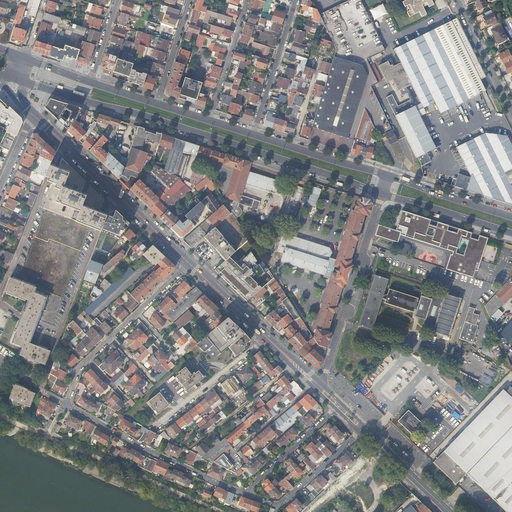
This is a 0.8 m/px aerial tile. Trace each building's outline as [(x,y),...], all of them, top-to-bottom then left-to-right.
[(30,15),(35,17),(40,0),(34,0),(32,9),(31,9),(30,15)] [(197,0),(195,10),(206,13),(207,10),(207,9),(201,7),(203,0),(197,0)] [(257,0),(251,0),(249,7),(252,8),(252,9),(254,9),(254,8),(258,9),(260,2),(262,3),(262,4),(265,5),(266,2),(261,1),(257,0)] [(274,22),(281,25),(285,14),(276,11),(274,18),(268,16),(272,0),(266,0),(266,1),(266,2),(265,5),(263,11),(262,14),(261,18),(265,19),(274,22)] [(367,76),(347,139),(351,140),(355,141),(356,137),(365,108),(374,128),(377,134),(379,137),(385,135),(390,144),(397,141),(371,87),(378,83),(367,60),(383,51),(384,51),(385,50),(360,0),(348,0),(320,14),(321,16),(325,25),(336,49),(334,55),(361,64),(367,76)] [(406,0),(402,2),(405,7),(407,6),(410,5),(412,9),(410,11),(407,12),(410,17),(419,12),(422,17),(427,15),(423,7),(422,5),(427,3),(428,5),(429,7),(434,5),(431,0),(406,0)] [(488,5),(485,0),(475,0),(474,1),(479,10),(488,5)] [(45,12),(53,15),(57,3),(48,1),(45,12)] [(132,7),(135,8),(136,5),(124,1),(122,10),(130,13),(131,10),(132,7)] [(101,11),(103,7),(92,4),(90,11),(90,12),(102,16),(103,12),(101,11)] [(232,18),(236,19),(238,11),(236,11),(238,7),(232,5),(229,4),(225,16),(232,18)] [(374,19),(388,14),(383,4),(370,9),(374,19)] [(19,7),(16,16),(15,20),(14,23),(15,23),(20,25),(20,24),(22,25),(23,21),(21,20),(25,7),(19,5),(19,7)] [(320,14),(319,13),(317,9),(311,7),(303,5),(302,10),(308,11),(308,14),(313,14),(314,18),(313,21),(318,23),(321,16),(320,14)] [(175,25),(180,11),(168,7),(167,12),(164,21),(175,25)] [(190,25),(201,28),(202,25),(196,23),(199,14),(205,16),(206,13),(195,10),(190,25)] [(215,26),(220,28),(230,31),(231,26),(229,26),(232,18),(225,16),(207,10),(206,13),(205,16),(203,22),(207,24),(210,16),(218,18),(218,19),(225,21),(224,26),(215,24),(215,26)] [(48,21),(60,24),(62,18),(56,16),(53,15),(45,12),(43,19),(48,21)] [(121,12),(117,24),(129,28),(130,25),(127,24),(129,18),(136,20),(136,17),(121,12)] [(493,12),(484,17),(487,24),(496,20),(493,12)] [(250,15),(249,17),(248,22),(255,24),(257,17),(250,15)] [(92,17),(88,29),(98,32),(102,20),(92,17)] [(6,30),(11,32),(13,25),(13,24),(14,23),(15,20),(9,18),(6,30)] [(60,24),(59,27),(61,28),(84,36),(85,33),(87,28),(71,23),(71,21),(62,18),(60,24)] [(470,44),(457,18),(394,49),(400,62),(421,103),(415,106),(420,116),(426,113),(423,108),(434,102),(440,113),(485,90),(479,79),(486,76),(470,44)] [(318,24),(318,23),(313,21),(308,20),(304,32),(305,32),(309,33),(312,26),(317,28),(318,24)] [(42,22),(36,41),(44,44),(45,42),(42,41),(43,38),(45,30),(46,30),(47,30),(50,31),(52,26),(52,25),(47,24),(42,22)] [(279,34),(281,25),(274,22),(271,31),(279,34)] [(188,29),(185,40),(189,41),(192,32),(199,34),(201,28),(190,25),(187,24),(186,28),(188,29)] [(245,25),(242,35),(249,37),(251,38),(254,28),(245,25)] [(501,25),(492,29),(495,37),(493,38),(496,44),(507,39),(501,25)] [(171,34),(175,35),(176,30),(164,26),(163,31),(171,34)] [(15,28),(11,39),(23,42),(26,31),(15,28)] [(85,33),(89,34),(86,42),(82,41),(79,50),(76,60),(87,63),(89,62),(95,45),(91,44),(92,43),(97,44),(101,33),(98,32),(88,29),(87,28),(85,33)] [(115,28),(112,36),(124,39),(126,31),(115,28)] [(220,28),(219,30),(218,34),(231,38),(233,32),(230,31),(220,28)] [(325,28),(319,45),(329,48),(331,42),(328,41),(329,39),(326,38),(325,40),(324,39),(326,32),(325,28)] [(52,47),(49,57),(63,61),(65,56),(76,60),(79,50),(70,47),(72,42),(67,40),(65,46),(64,45),(65,40),(66,39),(60,37),(61,34),(60,33),(61,30),(60,30),(58,29),(56,34),(53,43),(52,47)] [(302,44),(305,32),(304,32),(296,29),(295,34),(296,35),(294,42),(295,42),(302,44)] [(139,31),(135,43),(139,45),(142,36),(142,35),(143,33),(139,31)] [(263,32),(261,31),(259,36),(268,39),(267,41),(269,41),(270,40),(271,40),(270,45),(274,46),(277,37),(263,32)] [(196,43),(195,46),(202,48),(205,36),(199,34),(196,43)] [(249,37),(242,35),(240,42),(247,44),(249,37)] [(124,39),(112,36),(110,42),(122,45),(124,39)] [(142,36),(139,45),(147,47),(150,39),(142,36)] [(166,50),(169,41),(160,38),(157,47),(166,50)] [(124,39),(122,45),(121,48),(121,50),(136,55),(139,45),(135,43),(124,39)] [(32,52),(49,57),(52,47),(48,45),(44,44),(36,41),(32,52)] [(253,42),(252,46),(262,50),(262,51),(261,54),(260,57),(266,59),(267,56),(268,56),(269,53),(268,53),(269,51),(271,48),(259,44),(255,43),(253,42)] [(307,59),(308,55),(303,53),(304,50),(309,51),(311,47),(306,45),(302,44),(295,42),(292,50),(298,52),(297,56),(307,59)] [(219,54),(224,55),(226,50),(214,46),(215,43),(211,43),(209,50),(219,54)] [(147,47),(139,45),(136,55),(136,57),(144,60),(148,47),(147,47)] [(102,66),(104,69),(111,71),(114,72),(118,60),(121,50),(121,48),(118,46),(115,54),(117,55),(116,57),(106,54),(102,66)] [(166,53),(155,50),(154,53),(156,54),(155,58),(158,59),(158,60),(163,61),(166,53)] [(184,65),(189,67),(189,64),(187,63),(190,53),(181,50),(177,63),(184,65)] [(501,58),(499,59),(500,63),(502,62),(503,64),(511,59),(511,58),(508,50),(499,54),(501,58)] [(306,61),(307,59),(297,56),(285,52),(283,58),(295,62),(295,60),(301,61),(300,64),(298,64),(297,69),(303,71),(305,67),(306,61)] [(234,53),(232,58),(241,61),(247,62),(247,60),(245,59),(246,56),(234,53)] [(221,66),(224,55),(219,54),(216,64),(221,66)] [(260,57),(254,55),(253,58),(256,58),(258,58),(255,66),(265,69),(268,60),(266,59),(260,57)] [(361,64),(334,55),(332,64),(331,66),(328,76),(326,81),(326,83),(323,93),(319,104),(314,120),(312,127),(347,139),(367,76),(361,64)] [(123,61),(118,60),(114,72),(129,77),(132,70),(133,65),(125,62),(125,61),(124,61),(123,61)] [(134,61),(133,65),(149,70),(150,66),(138,62),(134,61)] [(331,66),(332,64),(322,61),(319,70),(322,71),(321,74),(328,76),(331,66)] [(421,103),(400,62),(393,66),(392,65),(390,66),(388,61),(379,66),(385,78),(392,74),(403,95),(407,93),(411,100),(398,106),(392,95),(386,98),(396,116),(415,106),(421,103)] [(150,66),(149,70),(148,73),(147,74),(149,75),(154,76),(156,67),(161,69),(162,65),(151,62),(150,66)] [(175,62),(170,79),(178,82),(179,82),(182,75),(182,73),(184,65),(177,63),(175,62)] [(378,82),(382,80),(374,64),(370,66),(378,82)] [(217,79),(218,79),(221,69),(213,66),(210,75),(209,75),(208,76),(217,79)] [(239,67),(234,84),(239,86),(242,78),(244,70),(244,69),(239,67)] [(284,78),(290,80),(290,78),(293,79),(296,70),(287,67),(284,76),(283,75),(282,77),(284,78)] [(309,68),(305,67),(303,71),(301,77),(311,79),(314,70),(309,68)] [(132,70),(129,77),(128,82),(143,87),(146,77),(147,74),(148,73),(143,72),(142,75),(136,73),(136,71),(132,70)] [(256,71),(253,81),(255,82),(257,83),(262,84),(265,74),(256,71)] [(324,80),(326,81),(328,76),(321,74),(318,73),(317,78),(324,80)] [(208,76),(208,78),(207,81),(206,84),(205,86),(214,88),(217,79),(208,76)] [(289,84),(290,80),(284,78),(282,77),(280,76),(277,86),(287,89),(288,86),(289,84)] [(146,77),(143,87),(152,90),(155,80),(151,79),(152,78),(149,77),(146,77)] [(187,101),(196,104),(201,87),(202,83),(185,78),(184,81),(183,84),(182,87),(182,89),(179,98),(187,101)] [(167,95),(179,98),(182,89),(178,88),(177,87),(178,84),(178,82),(170,79),(166,91),(167,95)] [(313,90),(323,93),(326,83),(326,81),(324,80),(322,85),(323,85),(322,87),(317,85),(315,84),(313,90)] [(250,94),(259,96),(263,84),(262,84),(257,83),(255,82),(253,81),(252,81),(248,93),(250,94)] [(299,85),(299,83),(294,81),(293,81),(291,86),(290,86),(289,86),(289,87),(292,88),(291,92),(287,105),(292,107),(296,95),(297,91),(298,89),(298,87),(298,86),(299,85)] [(230,94),(230,96),(235,98),(237,93),(238,90),(239,86),(234,84),(233,86),(230,94)] [(201,87),(196,104),(204,107),(207,99),(206,99),(207,95),(201,94),(203,88),(201,87)] [(296,95),(302,97),(305,98),(308,90),(298,87),(298,89),(297,91),(296,95)] [(313,102),(319,104),(323,93),(313,90),(311,95),(315,96),(313,102)] [(250,94),(249,97),(252,98),(251,102),(256,104),(259,96),(250,94)] [(291,110),(298,112),(300,106),(299,106),(302,97),(296,95),(292,107),(291,110)] [(79,112),(81,108),(50,98),(48,103),(45,107),(47,110),(58,120),(66,107),(79,112)] [(231,103),(229,112),(237,114),(239,110),(240,111),(242,106),(231,103)] [(0,130),(6,133),(7,129),(2,127),(10,109),(6,105),(1,116),(0,118),(0,130)] [(415,106),(396,116),(416,158),(418,157),(426,153),(436,148),(420,116),(415,106)] [(83,125),(88,110),(81,108),(79,112),(76,118),(74,121),(70,126),(68,129),(79,140),(86,133),(77,124),(79,121),(82,123),(82,124),(83,125)] [(365,108),(356,137),(365,140),(370,141),(372,133),(374,128),(365,108)] [(245,109),(242,119),(251,121),(254,111),(253,110),(252,111),(245,109)] [(64,123),(70,126),(74,121),(76,118),(70,114),(64,123)] [(107,123),(109,117),(99,114),(96,122),(106,125),(107,123)] [(264,126),(272,128),(275,118),(272,117),(271,119),(267,118),(264,126)] [(287,123),(285,129),(294,132),(295,126),(293,125),(294,122),(295,119),(289,117),(287,122),(287,123)] [(118,127),(121,121),(112,118),(109,124),(118,127)] [(272,128),(284,132),(285,129),(287,123),(287,122),(284,121),(275,118),(272,128)] [(302,134),(309,136),(312,127),(314,120),(311,120),(311,121),(308,121),(306,127),(304,126),(302,134)] [(124,167),(120,179),(130,189),(137,181),(134,178),(134,177),(138,178),(142,169),(147,170),(150,160),(145,159),(146,158),(150,159),(151,154),(140,151),(145,138),(160,143),(162,134),(139,126),(127,158),(124,167)] [(90,150),(104,164),(108,154),(105,151),(108,148),(110,141),(107,140),(108,140),(105,138),(109,133),(110,131),(107,129),(106,132),(90,150)] [(88,149),(100,136),(93,130),(88,136),(83,144),(88,149)] [(511,144),(506,133),(484,131),(457,147),(471,177),(470,178),(458,174),(457,179),(454,186),(511,204),(511,144)] [(368,147),(365,158),(370,160),(372,152),(373,148),(374,145),(373,145),(374,141),(375,137),(376,135),(376,134),(372,133),(370,141),(368,147)] [(34,158),(38,160),(40,156),(35,154),(36,150),(41,152),(45,143),(37,134),(33,135),(25,153),(33,157),(34,158)] [(174,138),(162,134),(160,143),(159,145),(171,149),(171,148),(174,138)] [(186,142),(174,138),(171,148),(183,152),(186,142)] [(199,146),(186,142),(183,152),(196,156),(199,146)] [(51,161),(55,152),(45,143),(41,152),(40,155),(40,156),(38,160),(33,171),(35,172),(38,173),(41,174),(43,168),(39,166),(44,157),(51,161)] [(351,153),(355,155),(360,156),(363,147),(357,146),(353,145),(351,153)] [(363,147),(360,156),(365,158),(368,147),(363,145),(363,147)] [(226,155),(199,146),(196,156),(231,167),(234,168),(231,178),(232,178),(226,197),(239,201),(238,203),(248,206),(247,210),(257,213),(260,201),(241,195),(245,183),(246,182),(277,192),(280,182),(249,172),(249,171),(248,171),(251,162),(226,154),(226,155)] [(164,186),(168,190),(169,189),(179,179),(180,178),(175,175),(182,154),(183,152),(171,148),(171,149),(164,170),(153,164),(147,170),(164,186)] [(386,157),(389,158),(386,152),(383,151),(379,150),(377,154),(375,161),(384,164),(386,157)] [(124,167),(127,158),(122,156),(121,160),(123,161),(121,164),(109,152),(108,154),(104,164),(120,179),(124,167)] [(33,157),(25,153),(21,162),(30,166),(34,158),(33,157)] [(426,153),(418,157),(422,166),(430,162),(426,153)] [(190,156),(182,154),(175,175),(180,178),(183,179),(190,156)] [(80,194),(85,181),(62,158),(58,169),(69,173),(63,188),(80,194)] [(53,182),(52,183),(56,185),(56,187),(60,189),(61,187),(63,188),(69,173),(58,169),(54,167),(49,165),(47,170),(45,176),(44,177),(49,178),(48,180),(53,182)] [(209,172),(192,167),(191,170),(193,171),(208,175),(209,172)] [(234,168),(231,167),(223,196),(226,197),(232,178),(231,178),(234,168)] [(21,172),(18,177),(26,181),(30,172),(22,168),(21,172)] [(208,175),(193,171),(192,176),(203,180),(207,176),(208,175)] [(216,188),(208,175),(207,176),(203,180),(199,183),(197,185),(196,186),(199,190),(207,183),(213,191),(216,188)] [(203,180),(192,176),(189,183),(196,186),(197,185),(199,183),(203,180)] [(21,188),(23,189),(25,185),(21,183),(22,181),(17,178),(14,185),(19,187),(21,188)] [(137,181),(130,189),(150,209),(168,190),(164,186),(155,195),(152,191),(153,190),(150,187),(149,189),(139,179),(137,181)] [(168,190),(150,209),(160,218),(171,208),(185,196),(188,193),(191,191),(179,179),(169,189),(168,190)] [(80,194),(85,196),(90,185),(85,181),(80,194)] [(308,181),(304,197),(308,198),(305,205),(314,208),(321,185),(308,181)] [(71,219),(75,208),(66,205),(64,211),(62,211),(64,204),(61,203),(60,204),(58,203),(58,202),(56,201),(60,189),(56,187),(56,185),(52,183),(43,208),(71,219)] [(9,196),(14,198),(15,196),(17,197),(21,188),(19,187),(14,185),(9,196)] [(99,229),(101,230),(103,226),(106,216),(104,215),(98,213),(104,199),(90,185),(85,196),(86,196),(82,207),(81,206),(80,210),(76,220),(99,229)] [(297,185),(291,204),(299,206),(304,188),(297,185)] [(75,208),(80,210),(81,206),(82,207),(86,196),(85,196),(80,194),(63,188),(61,187),(60,189),(56,201),(58,202),(61,203),(64,204),(66,205),(75,208)] [(29,205),(32,207),(37,195),(33,193),(32,193),(27,204),(29,205)] [(209,194),(203,200),(208,205),(209,208),(213,214),(216,212),(219,209),(221,207),(209,194)] [(7,202),(16,206),(18,202),(9,197),(7,202)] [(369,200),(362,198),(358,200),(354,210),(352,210),(336,260),(330,258),(332,253),(330,248),(283,232),(278,248),(284,251),(281,260),(324,275),(325,277),(330,278),(314,328),(316,329),(313,337),(319,345),(326,348),(331,333),(328,332),(334,312),(335,313),(337,307),(336,307),(342,287),(343,288),(344,283),(347,284),(352,265),(350,264),(352,260),(351,259),(357,240),(358,240),(360,234),(358,234),(365,215),(368,216),(372,205),(369,200)] [(14,211),(16,206),(7,202),(4,206),(14,211)] [(180,221),(171,229),(180,237),(183,238),(197,225),(194,221),(191,220),(196,215),(199,218),(201,216),(199,213),(205,207),(201,202),(188,213),(183,218),(184,220),(187,217),(188,219),(183,223),(180,221)] [(230,208),(226,202),(221,207),(219,209),(216,212),(213,214),(208,219),(215,227),(232,212),(230,208)] [(302,202),(296,219),(298,220),(299,220),(304,203),(302,202)] [(130,224),(110,205),(106,216),(103,226),(123,234),(130,224)] [(0,215),(20,225),(24,226),(29,212),(27,211),(25,210),(23,216),(1,206),(0,207),(0,215)] [(171,208),(160,218),(171,229),(180,221),(183,218),(188,213),(186,211),(180,216),(179,216),(177,218),(176,216),(175,217),(174,216),(176,214),(173,211),(173,210),(171,208)] [(476,239),(469,237),(471,232),(401,211),(395,230),(378,224),(375,235),(398,242),(400,235),(452,251),(446,269),(472,277),(474,270),(476,271),(487,238),(478,235),(476,239)] [(231,256),(250,239),(235,215),(232,212),(215,227),(207,234),(203,238),(208,243),(207,244),(219,257),(220,256),(225,261),(231,256)] [(0,223),(6,226),(9,221),(5,219),(4,220),(0,218),(0,223)] [(191,248),(203,238),(207,234),(199,226),(184,241),(191,248)] [(129,229),(121,239),(125,243),(128,240),(130,242),(136,235),(129,229)] [(143,255),(148,250),(144,246),(146,243),(144,241),(141,243),(139,242),(131,250),(133,251),(130,253),(138,260),(143,255)] [(165,257),(153,246),(148,250),(143,255),(152,263),(152,262),(155,265),(156,265),(158,263),(165,257)] [(125,252),(122,250),(111,259),(103,267),(101,272),(103,275),(112,265),(121,258),(121,259),(124,255),(123,254),(125,252)] [(225,261),(217,268),(225,276),(223,278),(247,301),(254,295),(260,290),(262,288),(255,280),(265,272),(259,264),(258,265),(256,263),(257,261),(251,251),(243,260),(246,263),(241,267),(231,256),(225,261)] [(105,261),(92,256),(83,281),(95,285),(101,272),(103,267),(105,261)] [(175,267),(165,257),(158,263),(163,268),(162,269),(160,269),(155,273),(162,280),(175,269),(175,267)] [(99,296),(84,311),(86,313),(89,316),(135,272),(130,267),(110,286),(103,292),(99,296)] [(155,273),(154,272),(142,284),(149,293),(162,280),(155,273)] [(394,272),(393,276),(423,285),(424,281),(394,272)] [(10,277),(5,291),(13,294),(12,295),(18,298),(19,297),(29,300),(24,311),(23,311),(22,313),(15,331),(17,332),(13,343),(22,347),(19,355),(28,358),(27,359),(34,362),(34,360),(45,365),(50,351),(29,342),(42,309),(46,310),(52,293),(10,277)] [(367,306),(361,324),(371,327),(385,281),(376,278),(370,295),(371,295),(368,306),(367,306)] [(485,306),(490,317),(503,302),(505,303),(511,296),(511,284),(509,283),(510,278),(502,287),(485,306)] [(282,288),(277,280),(276,279),(269,285),(271,289),(274,286),(278,291),(282,288)] [(100,287),(99,289),(103,292),(110,286),(104,280),(100,285),(100,287)] [(187,295),(196,287),(194,285),(190,288),(184,282),(179,287),(187,295)] [(138,303),(149,293),(142,284),(140,285),(138,287),(139,288),(134,292),(133,292),(131,294),(138,303)] [(95,293),(99,296),(103,292),(99,289),(95,286),(91,295),(93,296),(95,293)] [(268,290),(265,286),(262,288),(260,290),(254,295),(257,299),(268,290)] [(170,318),(180,329),(182,327),(194,317),(187,309),(192,305),(204,295),(196,287),(187,295),(179,302),(176,305),(171,310),(166,314),(170,318)] [(179,302),(187,295),(179,287),(171,294),(173,295),(179,302)] [(278,306),(288,298),(288,297),(287,296),(282,288),(278,291),(277,292),(281,298),(276,302),(278,306)] [(393,290),(388,291),(387,294),(383,294),(382,299),(385,300),(389,301),(388,304),(414,312),(415,309),(415,307),(417,308),(416,310),(415,315),(425,319),(424,323),(434,327),(433,331),(449,336),(454,318),(455,318),(456,317),(455,316),(460,299),(445,294),(444,298),(433,294),(431,299),(421,296),(419,301),(419,303),(417,303),(418,300),(419,298),(393,290)] [(130,311),(138,303),(131,294),(127,291),(125,293),(126,295),(129,298),(128,299),(131,301),(125,306),(130,311)] [(176,305),(179,302),(173,295),(169,298),(168,297),(163,302),(169,308),(174,303),(176,305)] [(203,310),(212,302),(204,295),(192,305),(193,306),(196,303),(203,310)] [(303,329),(307,326),(304,322),(289,300),(288,298),(278,306),(264,317),(282,334),(285,332),(291,339),(297,333),(296,332),(297,331),(296,329),(295,330),(289,323),(292,321),(290,317),(287,314),(282,318),(278,315),(282,311),(280,309),(283,306),(285,305),(287,308),(290,312),(291,311),(293,315),(295,319),(303,329)] [(289,300),(304,322),(307,321),(292,298),(289,300)] [(169,308),(163,302),(158,306),(162,310),(158,313),(162,317),(166,314),(164,313),(169,308)] [(217,311),(219,309),(212,302),(203,310),(199,313),(202,316),(207,312),(211,316),(217,311)] [(194,317),(199,313),(197,311),(194,314),(191,310),(189,311),(188,310),(193,306),(192,305),(187,309),(194,317)] [(128,313),(122,307),(115,314),(121,320),(128,313)] [(469,307),(459,338),(472,342),(478,325),(476,324),(479,315),(473,313),(474,308),(469,307)] [(105,311),(101,314),(107,320),(110,317),(105,311)] [(214,322),(221,315),(217,311),(211,316),(206,320),(208,322),(211,319),(214,322)] [(149,320),(154,324),(162,317),(158,313),(158,312),(149,320)] [(164,323),(170,318),(166,314),(162,317),(154,324),(159,329),(165,324),(164,323)] [(80,315),(73,321),(77,325),(84,319),(82,317),(80,315)] [(211,323),(216,328),(225,320),(221,315),(214,322),(211,323)] [(380,315),(379,319),(409,328),(410,324),(380,315)] [(97,318),(93,321),(106,334),(111,329),(105,322),(102,324),(97,318)] [(214,345),(221,353),(228,347),(245,334),(238,327),(228,318),(225,320),(216,328),(207,336),(214,345)] [(73,321),(69,325),(78,334),(82,331),(77,325),(73,321)] [(89,324),(82,331),(89,337),(95,344),(101,339),(102,338),(99,334),(99,335),(89,324)] [(143,324),(132,334),(137,339),(143,333),(148,329),(143,324)] [(310,339),(313,337),(312,334),(305,340),(304,338),(305,337),(304,336),(303,337),(301,335),(308,329),(307,326),(303,329),(297,333),(291,339),(288,340),(298,350),(305,343),(310,339)] [(172,337),(177,341),(187,332),(182,327),(180,329),(172,337)] [(189,345),(192,348),(196,345),(198,343),(194,339),(189,334),(187,332),(177,341),(181,346),(187,340),(190,341),(192,343),(189,345)] [(143,333),(137,339),(142,344),(148,338),(143,333)] [(137,339),(132,334),(122,344),(126,349),(129,346),(137,339)] [(245,334),(228,347),(236,356),(244,348),(243,347),(246,345),(246,343),(250,340),(245,334)] [(214,345),(207,336),(201,341),(198,343),(196,345),(205,353),(214,345)] [(77,339),(76,337),(69,343),(71,345),(77,339)] [(95,344),(89,337),(82,344),(89,350),(95,344)] [(319,345),(313,337),(310,339),(314,344),(310,348),(305,343),(298,350),(305,356),(313,349),(314,349),(319,345)] [(142,344),(137,339),(129,346),(131,348),(133,346),(136,349),(142,344)] [(123,353),(113,342),(110,345),(111,346),(116,350),(115,352),(112,349),(108,353),(111,356),(109,357),(113,362),(119,357),(123,353)] [(76,350),(82,356),(89,350),(82,344),(76,350)] [(153,356),(157,360),(163,355),(153,344),(147,349),(149,352),(150,352),(153,356)] [(214,345),(205,353),(212,361),(221,353),(214,345)] [(326,348),(319,345),(314,349),(313,349),(305,356),(316,367),(320,366),(323,358),(316,351),(318,349),(324,354),(326,348)] [(136,359),(147,349),(144,346),(137,352),(133,356),(136,359)] [(149,352),(147,349),(136,359),(138,361),(139,363),(150,352),(149,352)] [(259,362),(265,358),(260,351),(254,355),(259,362)] [(74,355),(65,362),(71,367),(79,360),(74,355)] [(157,360),(162,365),(168,360),(163,355),(157,360)] [(147,361),(151,366),(157,360),(153,356),(147,361)] [(113,362),(109,357),(102,364),(96,359),(93,361),(103,372),(106,369),(113,362)] [(124,361),(119,357),(113,362),(120,369),(122,367),(120,365),(124,361)] [(270,364),(265,358),(259,362),(258,363),(257,364),(258,365),(260,364),(264,368),(270,364)] [(157,360),(151,366),(156,371),(159,368),(162,365),(157,360)] [(129,369),(134,364),(131,361),(126,366),(129,369)] [(111,380),(114,383),(124,374),(120,369),(113,362),(106,369),(110,374),(117,368),(120,372),(111,380)] [(165,369),(168,372),(174,366),(171,362),(164,368),(165,369)] [(50,374),(57,377),(62,380),(66,374),(59,369),(60,366),(57,365),(54,363),(50,374)] [(136,367),(134,364),(129,369),(124,374),(126,376),(136,367)] [(274,369),(270,364),(264,368),(268,374),(274,369)] [(242,369),(237,374),(243,382),(253,374),(246,366),(242,369)] [(284,371),(278,366),(274,369),(268,374),(266,375),(269,378),(275,373),(278,375),(284,371)] [(179,374),(176,377),(187,391),(204,377),(198,371),(192,376),(185,367),(178,372),(179,374)] [(87,378),(82,383),(84,385),(91,378),(97,373),(92,368),(84,375),(87,378)] [(154,378),(158,382),(168,372),(165,369),(158,376),(157,377),(156,376),(154,378)] [(453,389),(458,384),(445,370),(439,376),(453,389)] [(100,376),(97,373),(91,378),(93,380),(95,382),(91,385),(93,388),(89,392),(90,394),(94,391),(103,383),(105,381),(103,379),(101,380),(99,378),(100,376)] [(50,374),(48,379),(55,382),(57,377),(50,374)] [(117,387),(127,377),(126,376),(124,374),(114,383),(117,387)] [(130,380),(135,385),(141,380),(143,377),(140,374),(137,376),(136,375),(130,380)] [(261,380),(246,392),(245,393),(247,396),(250,394),(263,384),(263,383),(269,378),(266,375),(263,378),(261,380)] [(277,392),(276,392),(277,394),(283,389),(290,383),(284,375),(277,381),(280,385),(278,386),(279,387),(281,386),(282,388),(281,389),(280,388),(276,391),(277,392)] [(91,378),(84,385),(85,387),(93,380),(91,378)] [(222,386),(219,387),(224,394),(227,392),(229,395),(232,392),(233,394),(236,391),(237,390),(238,391),(240,389),(232,378),(222,385),(222,386)] [(127,393),(129,391),(135,385),(130,380),(124,386),(127,389),(125,391),(127,393)] [(135,385),(139,390),(145,384),(141,380),(135,385)] [(299,386),(299,385),(294,380),(274,397),(273,398),(276,403),(282,398),(283,399),(286,396),(290,393),(288,392),(292,389),(293,390),(297,395),(303,391),(299,386)] [(61,390),(64,392),(67,387),(57,382),(53,389),(58,392),(60,389),(61,390)] [(108,388),(103,383),(94,391),(96,393),(99,390),(101,393),(108,388)] [(13,386),(7,404),(27,414),(35,393),(27,390),(27,389),(13,384),(13,386)] [(137,392),(142,398),(144,395),(139,390),(135,385),(129,391),(133,396),(137,392)] [(365,387),(361,391),(369,399),(373,395),(365,387)] [(511,511),(511,398),(506,393),(503,390),(433,462),(456,484),(467,473),(508,511),(511,511)] [(269,391),(260,398),(265,404),(273,398),(274,397),(269,391)] [(159,392),(148,401),(151,405),(150,406),(154,411),(155,410),(158,414),(169,405),(159,392)] [(210,396),(205,400),(210,406),(211,407),(215,412),(217,415),(222,411),(221,410),(219,412),(215,408),(222,402),(215,392),(210,396)] [(297,420),(295,418),(300,414),(302,416),(307,412),(311,408),(317,403),(308,394),(270,426),(276,433),(278,436),(297,420)] [(110,408),(119,400),(115,395),(108,401),(110,402),(111,403),(111,404),(108,407),(110,408)] [(260,398),(258,395),(255,398),(257,401),(258,400),(260,402),(254,407),(253,406),(250,410),(254,414),(263,406),(265,404),(260,398)] [(82,406),(86,409),(90,402),(81,397),(79,401),(83,404),(82,406)] [(45,407),(52,412),(56,406),(48,401),(48,402),(41,398),(40,403),(45,406),(45,407)] [(270,408),(276,403),(273,398),(265,404),(263,406),(267,410),(269,408),(270,408)] [(115,411),(117,410),(124,405),(119,400),(110,408),(112,409),(115,411)] [(205,400),(199,404),(205,411),(206,411),(205,409),(210,406),(205,400)] [(90,402),(86,409),(91,411),(92,409),(97,412),(100,407),(90,402)] [(317,403),(311,408),(314,412),(320,406),(317,403)] [(205,411),(199,404),(194,408),(199,414),(201,416),(201,417),(206,413),(205,411)] [(263,406),(254,414),(257,419),(263,413),(266,416),(265,417),(268,420),(272,416),(267,410),(263,406)] [(38,407),(36,414),(40,416),(41,413),(49,418),(52,412),(45,407),(43,410),(38,407)] [(199,414),(194,408),(188,413),(193,419),(199,414)] [(113,415),(115,411),(112,409),(110,412),(104,422),(107,423),(112,415),(113,415)] [(409,410),(398,421),(412,434),(422,423),(409,410)] [(222,411),(217,415),(212,419),(209,421),(213,426),(214,425),(213,424),(222,417),(224,419),(227,417),(222,411)] [(301,417),(299,418),(305,424),(307,427),(315,420),(307,412),(302,416),(301,416),(301,417)] [(430,412),(426,417),(429,420),(434,416),(430,412)] [(193,419),(188,413),(182,417),(187,423),(188,424),(194,420),(193,419)] [(131,420),(123,416),(120,414),(118,417),(123,420),(119,427),(125,430),(131,420)] [(244,422),(248,427),(257,419),(254,414),(248,419),(244,422)] [(72,427),(76,419),(70,416),(66,423),(72,427)] [(187,423),(182,417),(177,422),(182,429),(183,428),(182,427),(187,423)] [(234,422),(238,427),(244,423),(242,420),(239,417),(235,421),(234,422)] [(72,427),(66,436),(69,437),(74,428),(78,430),(78,429),(79,427),(82,422),(76,419),(72,427)] [(137,423),(131,420),(125,430),(134,436),(137,431),(134,429),(137,423)] [(199,426),(201,428),(207,423),(205,421),(204,420),(202,421),(203,423),(199,426)] [(90,423),(86,421),(80,431),(84,433),(88,426),(90,423)] [(201,428),(200,429),(202,433),(204,435),(207,434),(204,431),(211,426),(213,428),(214,427),(213,426),(209,421),(207,423),(201,428)] [(62,425),(57,422),(52,430),(58,433),(62,425)] [(225,438),(230,444),(233,442),(232,441),(239,435),(240,436),(242,434),(241,433),(243,431),(248,437),(251,434),(246,428),(248,427),(244,422),(244,423),(238,427),(225,438)] [(175,423),(167,430),(173,437),(181,431),(175,423)] [(324,432),(329,438),(338,430),(334,425),(332,427),(329,424),(325,427),(327,429),(324,432)] [(150,430),(143,426),(141,430),(145,432),(141,438),(140,439),(139,439),(138,440),(141,442),(145,441),(150,430)] [(276,433),(270,426),(265,430),(266,431),(265,432),(264,431),(258,436),(259,437),(257,438),(256,437),(252,440),(259,448),(276,433)] [(104,431),(99,428),(97,431),(96,430),(92,438),(98,442),(104,431)] [(292,428),(284,435),(290,441),(297,434),(292,428)] [(160,435),(150,430),(145,441),(150,444),(153,438),(157,440),(160,435)] [(338,430),(329,438),(334,444),(344,436),(338,430)] [(104,431),(98,442),(104,445),(109,438),(108,437),(109,434),(104,431)] [(165,432),(160,435),(163,437),(169,440),(171,439),(169,437),(165,432)] [(160,435),(157,440),(154,445),(158,447),(163,437),(160,435)] [(211,439),(217,445),(221,441),(216,435),(211,439)] [(290,441),(284,435),(276,442),(280,446),(284,443),(286,445),(290,441)] [(214,463),(219,465),(226,468),(228,469),(233,465),(227,458),(225,456),(229,453),(227,450),(232,446),(230,444),(225,438),(221,441),(217,445),(211,450),(204,456),(203,457),(210,461),(214,463)] [(323,443),(332,452),(335,449),(326,440),(325,441),(323,443)] [(306,447),(311,454),(323,443),(320,441),(315,446),(312,442),(306,447)] [(197,448),(204,456),(211,450),(205,442),(197,448)] [(165,451),(171,454),(176,446),(169,443),(165,451)] [(311,454),(309,456),(314,462),(321,456),(324,459),(332,452),(323,443),(311,454)] [(185,448),(180,445),(177,444),(176,446),(171,454),(178,457),(181,450),(184,451),(185,448)] [(237,453),(246,464),(249,461),(246,458),(253,452),(247,445),(237,453)] [(115,448),(111,455),(116,457),(118,455),(123,458),(125,456),(130,459),(128,462),(130,463),(136,452),(127,446),(126,449),(122,447),(120,451),(115,448)] [(269,456),(272,453),(266,447),(263,449),(269,456)] [(183,459),(193,464),(194,461),(198,455),(192,452),(190,451),(189,454),(191,455),(190,456),(186,454),(183,459)] [(141,454),(136,452),(130,463),(132,464),(134,460),(140,463),(138,466),(152,472),(153,470),(158,459),(154,458),(153,460),(142,455),(141,456),(140,456),(141,454)] [(348,467),(353,462),(351,460),(345,453),(340,458),(348,467)] [(250,460),(258,469),(262,466),(260,464),(264,460),(261,456),(254,462),(252,459),(250,460)] [(288,467),(291,472),(300,464),(296,459),(294,460),(293,458),(291,460),(290,458),(286,462),(287,463),(285,464),(288,467)] [(307,465),(312,470),(315,467),(307,458),(303,461),(307,465)] [(343,471),(348,467),(340,458),(335,463),(343,471)] [(169,464),(158,459),(153,470),(163,474),(164,474),(162,477),(163,477),(164,474),(169,464)] [(246,464),(241,468),(250,477),(258,469),(250,460),(249,461),(246,464)] [(285,477),(288,481),(294,475),(297,478),(303,473),(299,469),(303,465),(301,462),(301,463),(300,464),(291,472),(285,477)] [(212,466),(208,474),(214,477),(219,465),(214,463),(213,466),(212,466)] [(219,465),(214,477),(221,479),(226,468),(219,465)] [(303,468),(308,474),(312,470),(307,465),(303,468)] [(166,475),(164,474),(163,477),(170,480),(171,477),(174,479),(173,481),(174,482),(176,479),(179,472),(174,469),(173,471),(173,472),(171,471),(168,470),(166,475)] [(184,474),(179,472),(176,479),(179,481),(183,482),(181,485),(191,489),(192,487),(188,485),(189,484),(185,483),(187,479),(184,477),(182,476),(183,475),(184,474)] [(331,473),(327,477),(331,482),(336,478),(331,473)] [(322,476),(316,481),(322,487),(328,482),(322,476)] [(285,485),(290,490),(293,487),(288,481),(285,477),(278,483),(268,492),(272,496),(274,494),(277,498),(281,494),(275,488),(277,486),(278,488),(282,485),(283,483),(285,485)] [(265,488),(268,492),(278,483),(275,479),(271,483),(270,482),(267,479),(263,482),(267,486),(265,488)] [(225,490),(218,487),(214,494),(226,499),(228,492),(225,490)] [(226,499),(225,502),(224,503),(228,504),(232,493),(228,492),(226,499)] [(253,501),(242,497),(239,505),(250,509),(253,501)] [(297,498),(291,503),(299,511),(300,511),(309,504),(306,501),(302,505),(297,498)] [(253,501),(250,509),(254,510),(254,511),(253,511),(260,511),(262,508),(259,507),(260,504),(253,501)] [(413,506),(407,511),(431,511),(419,501),(415,504),(418,508),(416,509),(413,506)] [(299,511),(291,503),(283,510),(284,511),(299,511)]
